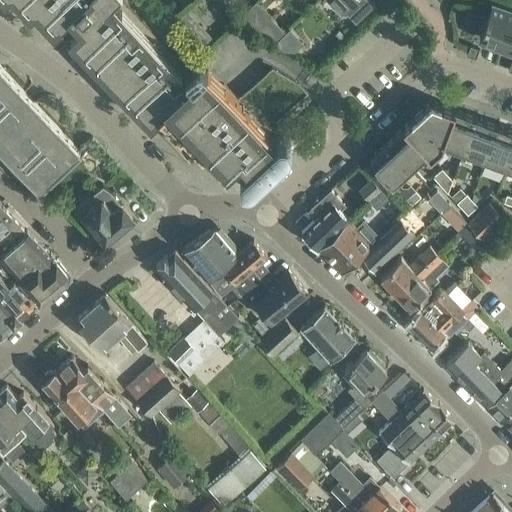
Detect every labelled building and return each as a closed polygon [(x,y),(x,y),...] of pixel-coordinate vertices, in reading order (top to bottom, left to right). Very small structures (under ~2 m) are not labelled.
[(17,0),(30,13),(35,9),(56,30),(62,24),(72,35),(71,37),(151,123),(191,84),(114,0),(113,0),(17,0)] [(174,0),(170,0),(163,7),(173,18),(183,8),(174,0)] [(257,0),(256,0),(240,16),(275,38),(285,29),(257,0)] [(334,0),(342,8),(342,7),(356,21),(375,4),(371,0),(334,0)] [(480,37),(503,45),(511,19),(511,11),(492,4),(488,14),(483,12),(476,29),(482,31),(480,37)] [(511,19),(503,45),(511,48),(511,19)] [(467,53),(476,57),(480,47),(471,44),(467,53)] [(0,157),(34,194),(80,149),(0,64),(0,157)] [(208,67),(191,84),(160,114),(180,136),(183,134),(202,154),(204,152),(225,173),(235,163),(244,172),(241,176),(240,180),(241,185),(243,186),(247,188),(251,187),(254,186),(281,161),(287,154),(289,153),(291,151),(291,148),(291,147),(291,144),(289,140),(286,139),(283,138),(281,139),(278,140),(276,141),(208,67)] [(442,139),(455,108),(431,99),(404,125),(427,150),(431,155),(442,145),(442,139)] [(455,108),(442,139),(464,148),(476,115),(455,108)] [(483,162),(498,124),(476,116),(464,147),(462,154),(483,162)] [(505,170),(511,150),(511,129),(498,124),(483,162),(505,170)] [(403,126),(386,141),(400,156),(410,167),(427,151),(417,141),(403,126)] [(393,181),(410,167),(386,141),(377,150),(377,151),(370,157),(372,159),(384,172),(393,181)] [(372,159),(362,168),(372,178),(380,188),(384,191),(389,186),(394,182),(393,181),(384,172),(372,159)] [(443,167),(434,176),(439,181),(449,173),(443,167)] [(448,173),(440,181),(449,191),(453,179),(448,173)] [(360,189),(369,199),(380,188),(372,178),(360,189)] [(93,223),(105,239),(133,216),(120,201),(113,192),(101,185),(93,192),(77,204),(84,213),(93,223)] [(302,230),(319,247),(348,218),(340,208),(345,203),(331,188),(309,209),(316,217),(302,230)] [(416,189),(406,198),(412,204),(421,195),(416,189)] [(431,195),(429,197),(443,211),(451,204),(437,189),(431,195)] [(466,192),(457,201),(463,207),(472,199),(466,192)] [(472,199),(463,207),(469,214),(478,205),(472,199)] [(468,222),(484,238),(505,217),(490,201),(468,222)] [(0,203),(0,256),(40,300),(67,278),(68,272),(58,259),(55,261),(41,244),(0,203)] [(468,222),(451,204),(443,211),(460,229),(468,222)] [(401,216),(404,221),(414,212),(411,207),(401,216)] [(400,217),(372,243),(361,254),(375,270),(400,247),(415,233),(400,217)] [(348,218),(319,247),(342,271),(361,254),(372,243),(348,218)] [(227,288),(235,297),(260,275),(253,266),(268,254),(254,238),(237,252),(216,228),(211,228),(182,246),(182,247),(198,265),(221,293),(227,288)] [(381,275),(396,291),(437,251),(431,244),(410,264),(401,256),(381,275)] [(236,309),(227,299),(223,302),(188,262),(175,247),(169,253),(169,252),(155,265),(169,279),(193,307),(194,306),(205,319),(169,351),(189,374),(226,341),(220,334),(232,323),(252,345),(259,339),(260,339),(239,315),(238,315),(234,311),(236,309)] [(437,251),(396,291),(411,306),(425,292),(439,278),(436,275),(449,263),(443,257),(437,251)] [(0,300),(17,320),(37,303),(23,288),(14,277),(8,283),(2,277),(6,273),(0,267),(0,300)] [(229,298),(227,299),(236,309),(242,305),(244,307),(254,298),(273,320),(293,303),(308,290),(289,268),(268,285),(260,275),(235,297),(236,298),(232,301),(229,298)] [(421,308),(407,323),(432,347),(446,332),(445,330),(464,310),(469,316),(470,315),(478,306),(472,301),(456,285),(448,293),(443,287),(441,290),(434,297),(422,309),(421,308)] [(76,318),(89,333),(101,348),(123,330),(133,343),(138,339),(142,343),(146,340),(119,307),(105,292),(76,318)] [(0,334),(17,320),(0,300),(0,334)] [(310,317),(299,326),(330,360),(341,349),(356,336),(325,303),(310,317)] [(469,316),(462,324),(469,330),(477,322),(475,320),(483,312),(478,306),(470,315),(469,316)] [(287,316),(260,339),(259,339),(272,354),(300,331),(287,316)] [(509,376),(511,373),(511,361),(511,360),(502,369),(485,351),(481,355),(469,341),(461,349),(447,363),(485,402),(500,388),(510,377),(509,376)] [(368,404),(372,400),(364,391),(372,383),(387,369),(367,348),(353,361),(352,360),(349,362),(351,364),(343,371),(354,383),(348,389),(356,398),(335,417),(344,426),(353,418),(368,404)] [(90,396),(92,394),(104,408),(119,425),(132,413),(88,363),(84,367),(73,354),(59,366),(66,373),(68,371),(90,396)] [(125,386),(150,414),(159,406),(172,421),(192,403),(239,453),(205,483),(224,504),(267,466),(197,387),(185,398),(152,361),(125,386)] [(44,379),(43,380),(57,395),(72,411),(84,426),(104,408),(92,394),(90,396),(68,371),(66,373),(59,366),(55,370),(49,368),(44,373),(44,379)] [(511,380),(502,390),(488,404),(502,419),(511,408),(511,373),(511,374),(511,380)] [(7,383),(0,388),(0,402),(26,431),(42,449),(54,437),(53,436),(57,433),(51,426),(52,424),(23,391),(18,395),(7,383)] [(402,408),(417,424),(432,439),(455,418),(439,402),(424,387),(402,408)] [(384,389),(372,400),(381,409),(385,414),(385,413),(391,419),(380,429),(393,444),(395,445),(417,424),(402,408),(390,395),(384,389)] [(0,446),(3,450),(17,439),(26,431),(41,449),(45,446),(24,424),(21,427),(18,423),(21,421),(7,406),(5,408),(0,402),(0,446)] [(511,408),(502,419),(511,428),(511,408)] [(360,443),(344,426),(335,417),(330,411),(300,437),(316,455),(336,437),(350,452),(360,443)] [(417,424),(395,445),(410,461),(432,439),(417,424)] [(393,444),(378,459),(394,476),(410,461),(395,445),(393,444)] [(158,466),(175,484),(191,470),(174,451),(158,466)] [(277,466),(300,489),(315,474),(292,451),(277,466)] [(4,458),(0,462),(0,482),(28,511),(54,511),(52,509),(52,508),(4,458)] [(111,479),(126,496),(146,479),(130,461),(111,479)] [(340,461),(331,470),(341,480),(362,502),(371,511),(395,511),(399,508),(398,507),(400,504),(386,490),(380,484),(371,475),(362,484),(350,471),(340,461)] [(271,470),(246,495),(251,500),(276,475),(271,470)] [(341,480),(332,489),(344,502),(335,511),(371,511),(362,502),(341,480)] [(493,491),(470,511),(511,511),(511,510),(495,493),(496,492),(494,490),(493,491)] [(67,511),(94,511),(95,511),(83,498),(67,511)]
